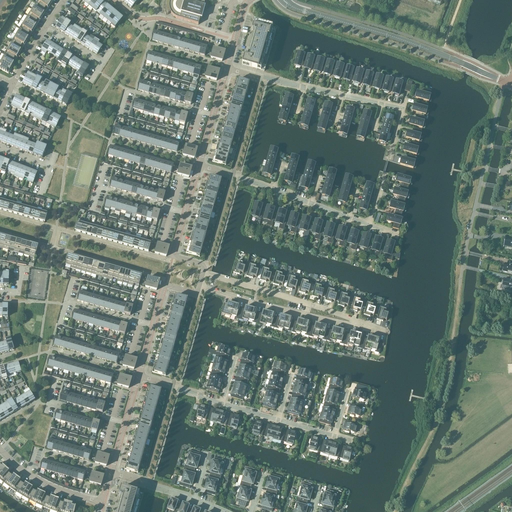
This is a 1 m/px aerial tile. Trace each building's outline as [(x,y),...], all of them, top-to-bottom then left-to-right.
[(37,0),(36,3),(35,4),(46,11),(50,5),(43,0),(37,0)] [(100,0),(99,0),(94,0),(89,6),(93,9),(100,0)] [(100,0),(93,9),(96,12),(104,3),(100,0)] [(131,0),(127,5),(128,5),(132,8),(138,0),(131,0)] [(165,0),(165,2),(164,3),(164,5),(164,7),(164,8),(164,9),(164,11),(165,13),(165,14),(166,16),(171,13),(172,15),(173,16),(175,18),(177,18),(178,19),(198,25),(203,11),(207,9),(206,9),(204,4),(205,1),(206,1),(207,1),(208,1),(208,0),(165,0)] [(96,12),(95,13),(99,16),(100,15),(107,6),(104,3),(96,12)] [(35,4),(31,10),(42,17),(46,11),(35,4)] [(100,15),(104,18),(111,10),(107,6),(100,15)] [(31,10),(27,16),(38,23),(42,17),(31,10)] [(115,13),(111,10),(104,18),(107,21),(115,13)] [(107,21),(111,24),(118,16),(115,13),(107,21)] [(27,16),(23,22),(34,29),(38,23),(27,16)] [(118,16),(111,24),(115,28),(123,19),(118,16)] [(56,28),(60,31),(67,21),(62,18),(56,28)] [(60,31),(64,34),(71,24),(67,21),(60,31)] [(23,22),(19,29),(30,36),(34,29),(23,22)] [(242,65),(264,71),(265,67),(276,29),(265,26),(255,22),(252,31),(255,32),(249,52),(248,51),(246,57),(245,56),(242,65)] [(71,24),(64,34),(68,36),(75,26),(74,26),(73,28),(69,26),(71,24)] [(68,36),(72,39),(79,29),(75,26),(68,36)] [(19,29),(15,35),(27,42),(30,36),(19,29)] [(83,32),(79,29),(72,39),(77,41),(83,32)] [(81,44),(87,34),(83,32),(77,41),(81,44)] [(85,46),(89,39),(86,36),(87,34),(81,44),(85,46)] [(15,35),(12,41),(23,48),(27,42),(15,35)] [(89,49),(95,39),(91,37),(89,39),(85,46),(89,49)] [(89,49),(93,52),(99,42),(95,39),(89,49)] [(12,41),(8,48),(19,54),(23,48),(12,41)] [(47,41),(41,51),(46,54),(52,44),(47,41)] [(99,42),(93,52),(97,54),(102,47),(103,45),(99,42)] [(56,47),(52,44),(46,54),(47,52),(51,54),(56,47)] [(51,54),(55,57),(60,49),(56,47),(51,54)] [(8,48),(4,54),(16,61),(19,54),(8,48)] [(58,62),(64,52),(60,49),(55,57),(59,59),(58,62)] [(225,52),(214,49),(212,54),(223,57),(225,52)] [(58,62),(62,64),(68,55),(64,52),(58,62)] [(299,53),(295,66),(295,67),(295,66),(300,67),(300,68),(302,62),(306,63),(308,56),(304,55),(303,55),(299,54),(299,53)] [(4,54),(1,61),(12,67),(16,61),(4,54)] [(211,59),(222,62),(223,57),(212,54),(211,59)] [(66,67),(72,57),(68,55),(62,64),(66,67)] [(312,65),(316,66),(318,59),(314,58),(313,57),(313,58),(309,57),(309,56),(308,56),(306,63),(305,69),(310,70),(310,71),(312,65)] [(76,60),(72,57),(66,67),(67,65),(71,67),(76,60)] [(316,66),(314,72),(315,72),(319,73),(320,74),(322,67),(326,69),(328,62),(324,61),(324,60),(323,60),(323,61),(319,59),(318,59),(316,66)] [(80,62),(76,60),(71,67),(75,70),(80,62)] [(1,61),(0,62),(0,69),(9,74),(12,67),(1,61)] [(78,75),(84,65),(80,62),(75,70),(79,72),(78,75)] [(336,72),(338,65),(333,64),(333,63),(333,64),(328,62),(326,69),(324,75),(325,75),(329,76),(330,76),(331,70),(336,72)] [(338,64),(338,65),(334,78),(335,77),(339,79),(341,73),(346,74),(347,68),(343,66),(338,65),(338,64)] [(84,65),(78,75),(82,77),(89,68),(84,65)] [(196,66),(193,75),(192,78),(198,79),(201,68),(196,66)] [(355,77),(357,73),(357,70),(353,69),(352,69),(348,68),(348,67),(347,68),(346,74),(344,80),(344,81),(344,80),(349,81),(349,82),(351,76),(355,77)] [(357,73),(355,77),(354,83),(359,84),(359,85),(361,79),(365,80),(366,76),(367,73),(363,72),(362,72),(358,71),(358,70),(357,70),(357,73)] [(28,86),(33,76),(28,73),(23,84),(28,86)] [(207,73),(205,78),(216,81),(218,76),(207,73)] [(366,76),(365,80),(363,86),(364,86),(368,87),(369,88),(371,82),(375,83),(377,76),(373,75),(373,74),(372,74),(372,75),(368,73),(367,73),(366,76)] [(37,78),(33,76),(28,86),(32,88),(37,78)] [(377,76),(375,83),(373,89),(374,89),(378,90),(379,90),(380,84),(385,86),(387,79),(382,78),(382,77),(382,78),(377,76)] [(32,88),(36,90),(41,80),(37,78),(32,88)] [(249,83),(236,79),(234,85),(248,88),(249,83)] [(387,79),(385,86),(383,92),(384,92),(384,91),(388,93),(390,87),(395,88),(396,82),(392,80),(387,79)] [(42,80),(41,80),(36,90),(41,93),(46,82),(44,84),(40,82),(42,80)] [(395,88),(393,94),(393,95),(393,94),(398,96),(400,90),(405,91),(407,85),(402,83),(401,83),(397,82),(397,81),(396,82),(395,88)] [(50,84),(46,82),(41,93),(45,95),(50,84)] [(45,95),(49,97),(54,87),(50,84),(45,95)] [(234,85),(233,90),(246,94),(248,88),(234,85)] [(49,97),(53,99),(59,89),(54,87),(49,97)] [(178,89),(173,88),(172,90),(169,99),(175,101),(177,92),(178,89)] [(53,99),(58,101),(62,93),(58,91),(59,89),(53,99)] [(430,96),(431,91),(424,89),(423,94),(417,92),(417,93),(416,97),(415,98),(429,101),(428,101),(430,96),(430,97),(430,96)] [(233,90),(231,96),(245,99),(246,94),(233,90)] [(58,101),(62,103),(67,93),(63,91),(62,93),(58,101)] [(67,93),(62,103),(67,106),(72,96),(67,93)] [(21,98),(17,96),(11,106),(16,109),(21,98)] [(245,99),(231,96),(230,101),(243,105),(245,99)] [(286,96),(283,108),(289,110),(293,97),(286,96)] [(26,101),(21,98),(16,109),(20,111),(26,101)] [(314,102),(308,100),(305,113),(311,115),(314,102)] [(20,111),(25,113),(30,103),(26,101),(20,111)] [(230,101),(228,107),(242,110),(243,105),(230,101)] [(25,113),(29,115),(34,105),(30,103),(25,113)] [(412,111),(425,115),(426,114),(425,114),(426,110),(427,110),(427,109),(428,105),(421,103),(420,107),(414,106),(413,111),(412,111)] [(326,104),(322,116),(328,118),(332,106),(326,104)] [(33,117),(39,107),(34,105),(29,115),(30,113),(34,115),(33,117)] [(43,109),(39,107),(33,117),(38,120),(43,109)] [(228,107),(226,112),(240,116),(242,110),(228,107)] [(289,110),(283,108),(279,121),(285,122),(289,110)] [(344,121),(350,123),(353,110),(347,108),(344,121)] [(47,111),(43,109),(38,120),(42,122),(47,111)] [(51,114),(47,111),(42,122),(46,124),(51,114)] [(226,112),(225,117),(238,121),(240,116),(226,112)] [(365,112),(361,125),(367,126),(371,114),(365,112)] [(311,115),(305,113),(301,125),(307,127),(311,115)] [(56,116),(51,114),(46,124),(50,126),(56,116)] [(56,116),(50,126),(55,128),(60,118),(56,116)] [(328,118),(322,116),(318,129),(324,131),(328,118)] [(417,121),(411,119),(411,120),(410,124),(409,124),(422,128),(422,127),(423,123),(424,123),(423,123),(425,118),(418,116),(417,121)] [(225,117),(223,123),(237,127),(238,121),(225,117)] [(386,117),(383,129),(389,131),(393,118),(386,117)] [(350,123),(344,121),(340,133),(346,135),(350,123)] [(222,128),(235,132),(237,127),(223,123),(222,128)] [(367,126),(361,125),(357,137),(364,139),(367,126)] [(119,136),(122,128),(116,126),(114,135),(119,136)] [(222,128),(220,134),(234,138),(235,132),(222,128)] [(389,131),(383,129),(379,142),(385,143),(389,131)] [(406,137),(406,138),(419,141),(420,136),(421,136),(420,136),(422,131),(415,129),(414,134),(407,132),(407,133),(408,133),(406,137)] [(220,134),(219,139),(232,143),(234,138),(220,134)] [(14,137),(9,136),(6,144),(11,146),(15,135),(14,137)] [(19,137),(15,135),(11,146),(15,148),(19,137)] [(20,149),(24,139),(19,137),(15,148),(20,149)] [(24,151),(28,140),(24,139),(20,149),(24,151)] [(232,143),(219,139),(217,145),(231,149),(232,143)] [(171,151),(177,153),(179,144),(174,142),(171,151)] [(403,151),(416,155),(417,154),(416,154),(417,150),(418,150),(418,149),(419,145),(412,143),(411,147),(405,146),(404,151),(403,151)] [(38,156),(41,148),(42,146),(37,144),(36,146),(33,154),(38,156)] [(231,149),(217,145),(215,150),(229,154),(231,149)] [(38,156),(43,158),(47,148),(42,146),(41,148),(38,156)] [(186,146),(184,151),(195,154),(197,149),(186,146)] [(114,157),(116,148),(110,147),(108,155),(114,157)] [(268,161),(274,163),(277,151),(271,149),(268,161)] [(215,150),(214,156),(227,160),(229,154),(215,150)] [(195,154),(184,151),(183,156),(194,159),(195,154)] [(227,160),(214,156),(212,162),(226,166),(227,160)] [(400,164),(413,168),(413,167),(414,163),(415,163),(414,163),(416,158),(409,156),(408,161),(402,159),(401,159),(402,160),(401,164),(400,164)] [(292,157),(289,169),(295,171),(298,158),(292,157)] [(5,161),(1,171),(5,173),(9,163),(5,161)] [(274,163),(268,161),(264,174),(270,176),(274,163)] [(6,171),(11,173),(14,164),(9,163),(5,173),(6,173),(6,171)] [(168,163),(165,172),(171,173),(173,165),(168,163)] [(315,164),(309,163),(305,175),(311,177),(315,164)] [(180,165),(179,170),(190,173),(191,168),(180,165)] [(14,177),(19,178),(23,168),(18,166),(14,177)] [(19,178),(23,180),(27,169),(23,168),(19,178)] [(28,182),(32,171),(27,169),(23,180),(24,178),(28,179),(28,182)] [(295,171),(289,169),(285,182),(291,183),(295,171)] [(190,173),(179,170),(178,175),(189,178),(190,173)] [(330,170),(326,183),(332,185),(336,172),(330,170)] [(32,171),(28,182),(33,184),(37,173),(32,171)] [(302,188),(308,189),(311,177),(305,175),(302,188)] [(110,187),(116,189),(118,180),(119,177),(114,176),(110,187)] [(208,176),(206,182),(220,185),(222,180),(208,176)] [(396,181),(396,182),(402,183),(401,188),(408,190),(409,185),(410,180),(411,180),(398,176),(398,177),(397,181),(396,181)] [(346,177),(343,189),(349,191),(352,178),(346,177)] [(206,182),(205,187),(218,191),(220,185),(206,182)] [(332,185),(326,183),(322,195),(329,197),(332,185)] [(364,197),(370,198),(373,186),(367,184),(364,197)] [(205,187),(203,193),(217,196),(218,191),(205,187)] [(349,191),(343,189),(339,201),(345,203),(349,191)] [(393,194),(393,195),(399,197),(398,201),(404,203),(406,199),(406,198),(407,194),(408,193),(394,189),(394,190),(395,190),(393,194)] [(203,193),(202,198),(215,202),(217,196),(203,193)] [(110,208),(113,199),(107,197),(105,206),(104,209),(110,210),(110,208)] [(370,198),(364,197),(360,209),(366,211),(370,198)] [(215,202),(202,198),(200,204),(214,207),(215,202)] [(5,201),(3,211),(6,212),(8,212),(11,200),(6,199),(5,201)] [(17,202),(11,200),(8,212),(12,213),(12,212),(13,213),(13,214),(17,202)] [(118,200),(116,209),(115,209),(115,212),(120,213),(121,211),(123,202),(118,200)] [(17,202),(13,214),(17,215),(17,214),(18,214),(18,215),(21,205),(16,204),(17,202)] [(390,208),(396,210),(395,215),(401,216),(403,212),(403,211),(404,207),(404,206),(391,203),(392,203),(390,208)] [(214,207),(200,204),(199,209),(212,213),(214,207)] [(255,222),(260,224),(264,209),(261,208),(262,206),(256,204),(252,216),(256,218),(255,222)] [(23,217),(26,207),(21,205),(18,215),(22,216),(22,215),(24,216),(23,217)] [(31,208),(26,207),(23,217),(27,218),(28,217),(29,217),(28,218),(29,218),(32,206),(31,208)] [(34,220),(37,208),(32,206),(29,218),(33,219),(33,218),(34,219),(34,220)] [(264,220),(268,221),(267,226),(272,227),(276,213),(273,212),(274,209),(268,207),(264,220)] [(38,208),(37,208),(34,220),(38,221),(38,220),(39,220),(39,221),(43,209),(42,209),(42,211),(37,210),(38,208)] [(43,209),(39,221),(43,222),(43,221),(45,222),(48,211),(43,209)] [(199,209),(197,214),(211,218),(212,213),(199,209)] [(279,229),(284,230),(288,216),(285,215),(286,213),(280,211),(276,223),(280,224),(279,229)] [(197,214),(196,220),(209,224),(211,218),(197,214)] [(291,232),(296,234),(300,219),(297,219),(298,216),(292,214),(288,227),(292,228),(291,232)] [(402,220),(400,219),(389,216),(389,217),(388,221),(387,221),(387,222),(393,223),(392,228),(399,230),(400,225),(401,220),(402,220)] [(304,231),(303,236),(308,237),(312,223),(309,222),(310,219),(304,218),(300,230),(304,231)] [(77,232),(80,233),(84,221),(78,219),(75,230),(77,231),(77,232)] [(196,220),(194,225),(208,229),(209,224),(196,220)] [(81,233),(82,233),(86,235),(88,225),(89,222),(84,221),(80,233),(81,233)] [(315,239),(320,241),(324,226),(321,226),(322,223),(316,221),(312,234),(316,235),(315,239)] [(91,236),(94,224),(89,222),(88,225),(86,235),(87,235),(91,236)] [(100,225),(94,224),(91,236),(91,235),(93,235),(92,236),(96,237),(100,225)] [(100,225),(96,237),(96,238),(97,237),(98,237),(97,238),(101,239),(104,229),(99,228),(100,225)] [(194,225),(192,231),(206,235),(208,229),(194,225)] [(327,243),(332,244),(336,230),(333,229),(334,226),(328,225),(324,237),(328,238),(327,243)] [(340,242),(339,246),(344,248),(348,233),(345,232),(346,230),(340,228),(336,240),(340,242)] [(103,239),(106,240),(109,230),(104,229),(101,239),(102,238),(103,238),(103,239)] [(108,241),(112,242),(114,232),(109,230),(106,240),(107,241),(107,239),(108,240),(108,241)] [(192,231),(191,236),(204,240),(206,235),(192,231)] [(351,250),(356,251),(360,237),(357,236),(358,233),(352,231),(348,244),(352,245),(351,250)] [(113,242),(117,243),(120,233),(114,232),(112,242),(112,241),(113,241),(113,242)] [(118,244),(122,245),(125,235),(120,233),(117,243),(117,244),(117,242),(119,243),(118,244)] [(123,245),(127,246),(130,236),(125,235),(122,245),(123,244),(124,244),(123,245)] [(360,247),(364,248),(363,253),(368,255),(372,240),(369,239),(370,237),(364,235),(360,247)] [(129,247),(132,248),(135,238),(130,236),(127,246),(128,246),(128,245),(129,246),(129,247)] [(191,236),(189,242),(203,246),(204,240),(191,236)] [(8,251),(12,238),(11,238),(11,239),(10,239),(10,238),(6,237),(3,249),(8,251)] [(13,252),(17,240),(16,239),(12,238),(8,251),(9,251),(13,252)] [(134,248),(138,249),(140,239),(135,238),(132,248),(133,248),(133,247),(134,247),(134,248)] [(375,257),(380,258),(384,244),(381,243),(382,240),(376,238),(372,251),(376,252),(375,257)] [(140,239),(138,249),(138,248),(139,249),(139,250),(143,251),(146,241),(140,239)] [(17,240),(13,252),(19,253),(22,241),(22,242),(20,242),(21,241),(17,240)] [(27,243),(26,242),(22,241),(19,253),(19,254),(23,255),(24,255),(27,243)] [(146,241),(143,251),(143,250),(145,250),(144,251),(148,252),(151,242),(146,241)] [(189,242),(188,247),(201,251),(203,246),(189,242)] [(387,260),(392,261),(396,247),(393,246),(394,244),(388,242),(384,254),(388,255),(387,260)] [(24,255),(29,256),(33,244),(32,244),(32,245),(31,245),(31,244),(27,243),(24,255)] [(33,244),(29,256),(34,258),(38,247),(36,246),(36,245),(33,244)] [(169,247),(158,244),(156,249),(167,252),(169,247)] [(201,251),(188,247),(186,253),(200,257),(201,251)] [(155,254),(166,257),(167,252),(156,249),(155,254)] [(70,268),(74,256),(70,255),(70,256),(68,256),(66,265),(71,266),(70,268)] [(70,268),(76,270),(79,258),(75,256),(75,258),(74,257),(74,256),(70,268)] [(79,258),(76,270),(81,271),(84,259),(80,258),(80,259),(79,259),(79,258)] [(86,273),(89,261),(86,259),(85,260),(84,260),(84,259),(81,271),(86,273)] [(89,261),(86,273),(91,274),(95,262),(91,261),(90,262),(89,262),(90,261),(89,261)] [(237,261),(233,274),(239,275),(240,273),(243,274),(245,267),(246,262),(241,261),(241,262),(237,261)] [(91,274),(96,276),(100,264),(96,262),(96,263),(95,263),(95,262),(91,274)] [(511,264),(505,263),(503,272),(511,274),(511,264)] [(100,264),(96,276),(102,277),(105,265),(101,264),(101,265),(100,265),(100,264)] [(105,265),(102,277),(107,279),(110,267),(106,265),(106,266),(105,266),(105,265)] [(254,266),(250,265),(246,277),(253,279),(253,277),(256,278),(258,271),(259,266),(254,265),(254,266)] [(107,279),(112,280),(115,268),(112,267),(111,268),(110,268),(111,267),(110,267),(107,279)] [(116,268),(115,268),(112,280),(113,278),(117,279),(117,282),(121,269),(117,268),(117,269),(115,269),(116,268)] [(122,283),(126,271),(122,270),(122,271),(121,271),(121,270),(121,269),(117,282),(122,283)] [(267,270),(263,269),(260,281),(266,283),(266,280),(269,281),(269,282),(270,282),(271,275),(273,270),(268,269),(267,270)] [(126,271),(122,283),(123,283),(127,285),(128,285),(131,272),(127,271),(126,271)] [(131,272),(128,285),(133,286),(136,274),(132,273),(132,274),(131,274),(131,273),(131,272)] [(280,274),(276,273),(273,285),(279,287),(280,284),(282,285),(283,286),(285,279),(284,279),(286,274),(281,272),(280,274)] [(136,274),(133,286),(134,284),(139,285),(142,276),(141,276),(141,275),(138,274),(137,275),(136,275),(136,274)] [(293,278),(289,277),(286,289),(292,291),(293,288),(296,289),(295,289),(296,290),(298,283),(299,278),(294,276),(293,278)] [(148,278),(147,283),(158,286),(159,281),(148,278)] [(502,284),(501,289),(504,289),(511,291),(511,281),(504,280),(504,279),(503,279),(502,283),(502,284)] [(307,281),(307,282),(303,281),(299,293),(305,295),(306,292),(309,293),(309,294),(311,287),(312,282),(307,281)] [(158,286),(147,283),(145,288),(156,291),(158,286)] [(324,291),(325,286),(320,285),(320,286),(316,285),(312,297),(318,299),(319,297),(322,298),(324,291)] [(83,302),(86,294),(87,291),(81,289),(78,301),(83,302)] [(337,295),(338,291),(333,289),(333,291),(329,289),(325,302),(331,303),(332,301),(335,302),(337,295)] [(350,300),(351,295),(346,294),(346,295),(342,294),(338,306),(344,308),(345,306),(348,306),(348,307),(350,300)] [(174,295),(172,301),(186,304),(188,299),(174,295)] [(351,311),(357,313),(358,310),(361,311),(360,311),(361,311),(363,305),(363,304),(364,300),(359,298),(358,300),(354,299),(351,311)] [(172,301),(171,306),(184,310),(186,304),(172,301)] [(221,314),(230,317),(234,303),(234,304),(230,303),(228,303),(228,302),(227,305),(224,304),(221,314)] [(235,319),(239,320),(242,309),(239,308),(240,305),(234,303),(230,317),(231,317),(231,316),(235,317),(235,319)] [(375,309),(377,304),(372,303),(371,304),(367,303),(364,316),(370,317),(371,315),(373,316),(374,316),(376,309),(375,309)] [(171,306),(169,312),(183,315),(184,310),(171,306)] [(251,309),(245,307),(245,309),(242,309),(239,320),(243,321),(243,320),(248,321),(252,308),(251,308),(251,309)] [(252,323),(256,324),(259,313),(257,312),(257,309),(252,308),(248,321),(248,320),(253,321),(252,323)] [(380,308),(377,321),(383,322),(383,320),(386,321),(387,321),(388,314),(390,309),(385,308),(384,309),(380,308)] [(261,324),(265,325),(269,312),(269,313),(265,312),(263,311),(262,314),(259,313),(256,324),(261,325),(261,324)] [(169,312),(168,317),(181,321),(183,315),(169,312)] [(270,327),(274,328),(277,317),(274,316),(275,314),(269,312),(265,325),(266,325),(266,324),(270,326),(270,327)] [(278,328),(283,329),(287,316),(286,316),(286,317),(281,316),(281,315),(280,318),(277,317),(274,328),(278,329),(278,328)] [(287,331),(291,332),(294,321),(292,320),(292,318),(287,316),(283,329),(283,330),(283,329),(288,330),(287,331)] [(168,317),(166,323),(180,326),(181,321),(168,317)] [(296,332),(300,334),(304,320),(304,321),(298,320),(298,319),(297,322),(294,321),(291,332),(296,334),(296,332)] [(305,335),(309,337),(312,326),(309,325),(310,322),(304,320),(300,334),(301,334),(301,333),(305,334),(305,335)] [(166,323),(165,328),(178,332),(180,326),(166,323)] [(313,337),(318,338),(322,325),(321,325),(321,326),(316,324),(315,326),(312,326),(309,337),(313,338),(313,337)] [(322,340),(326,341),(330,330),(327,329),(327,326),(322,325),(318,338),(318,337),(323,338),(322,340)] [(165,328),(163,333),(177,337),(178,332),(165,328)] [(331,341),(335,342),(339,329),(339,330),(333,328),(332,331),(330,330),(326,341),(331,342),(331,341)] [(340,344),(344,345),(347,334),(344,333),(345,331),(339,329),(335,342),(336,342),(336,341),(340,342),(340,344)] [(348,345),(353,346),(357,333),(356,333),(356,334),(351,332),(350,335),(347,334),(344,345),(348,346),(348,345)] [(163,333),(161,339),(175,343),(177,337),(163,333)] [(357,348),(361,349),(365,338),(362,337),(363,335),(357,333),(353,346),(354,346),(358,347),(357,348)] [(366,349),(370,351),(374,337),(374,338),(368,337),(368,336),(367,339),(365,338),(361,349),(366,350),(366,349)] [(54,345),(59,347),(62,338),(56,337),(54,345)] [(374,337),(370,351),(371,351),(371,350),(375,351),(375,352),(379,354),(382,342),(379,342),(380,339),(374,337)] [(11,339),(6,340),(9,351),(14,350),(11,339)] [(161,339),(160,344),(173,348),(175,343),(161,339)] [(160,344),(158,350),(172,354),(173,348),(160,344)] [(219,347),(216,356),(228,359),(231,350),(219,347)] [(158,350),(157,355),(170,359),(172,354),(158,350)] [(114,353),(111,362),(117,363),(119,355),(114,353)] [(255,357),(243,354),(241,363),(253,366),(255,357)] [(157,355),(155,361),(169,365),(170,359),(157,355)] [(216,356),(214,364),(226,368),(228,359),(216,356)] [(48,366),(53,368),(56,359),(50,357),(48,366)] [(126,357),(124,362),(135,365),(137,360),(126,357)] [(155,361),(154,366),(167,370),(169,365),(155,361)] [(135,365),(124,362),(123,367),(134,370),(135,365)] [(253,366),(241,363),(238,371),(250,375),(253,366)] [(275,363),(272,372),(284,375),(287,366),(275,363)] [(226,368),(214,364),(211,373),(223,376),(226,368)] [(167,370),(154,366),(152,372),(166,376),(167,370)] [(299,370),(297,379),(309,382),(311,373),(299,370)] [(238,371),(236,380),(248,383),(250,375),(238,371)] [(272,372),(270,380),(282,384),(284,375),(272,372)] [(211,373),(209,382),(221,385),(223,376),(211,373)] [(108,374),(105,382),(111,384),(113,375),(108,374)] [(120,376),(119,381),(130,384),(131,379),(120,376)] [(309,382),(297,379),(294,387),(306,391),(309,382)] [(331,379),(329,388),(341,391),(343,382),(331,379)] [(233,389),(245,392),(248,383),(236,380),(233,389)] [(270,380),(267,389),(279,392),(282,384),(270,380)] [(130,384),(119,381),(117,385),(128,389),(130,384)] [(221,385),(209,382),(206,390),(218,394),(221,385)] [(146,392),(160,396),(162,390),(148,386),(146,392)] [(294,387),(292,396),(304,399),(306,391),(294,387)] [(329,388),(326,396),(338,400),(341,391),(329,388)] [(359,399),(364,401),(367,391),(355,388),(352,398),(359,400),(359,399)] [(245,392),(233,389),(231,397),(243,401),(245,392)] [(267,389),(265,398),(277,401),(279,392),(267,389)] [(25,395),(30,403),(35,400),(30,392),(25,395)] [(160,396),(146,392),(145,397),(158,401),(160,396)] [(25,395),(21,397),(26,405),(30,403),(25,395)] [(292,396),(289,405),(301,408),(304,399),(292,396)] [(326,396),(324,405),(336,408),(338,400),(326,396)] [(21,397),(17,400),(22,408),(26,405),(21,397)] [(145,397),(143,403),(157,407),(158,401),(145,397)] [(277,401),(265,398),(262,407),(274,410),(277,401)] [(8,403),(14,413),(18,410),(12,400),(8,403)] [(12,400),(18,410),(22,408),(17,400),(13,402),(12,400)] [(14,413),(8,403),(4,405),(9,415),(14,413)] [(157,407),(143,403),(142,408),(155,412),(157,407)] [(354,415),(360,417),(362,408),(350,404),(347,414),(354,416),(354,415)] [(4,405),(0,407),(0,408),(5,417),(9,415),(4,405)] [(196,418),(206,420),(209,408),(199,405),(197,412),(198,412),(196,418)] [(301,408),(289,405),(287,414),(299,417),(301,408)] [(321,414),(333,417),(336,408),(324,405),(321,414)] [(140,414),(154,418),(155,412),(142,408),(140,414)] [(220,411),(211,409),(208,421),(216,423),(220,411)] [(220,411),(216,423),(225,426),(229,414),(220,411)] [(154,418),(140,414),(138,420),(152,423),(154,418)] [(227,426),(237,429),(238,424),(239,424),(241,417),(231,414),(227,426)] [(333,417),(321,414),(319,423),(331,426),(333,417)] [(137,425),(150,429),(152,423),(138,420),(137,425)] [(253,434),(262,436),(265,424),(255,421),(253,428),(254,428),(253,434)] [(349,433),(350,432),(355,433),(358,424),(346,421),(343,431),(349,433)] [(137,425),(135,431),(149,434),(150,429),(137,425)] [(276,427),(267,425),(264,437),(273,439),(276,427)] [(276,427),(273,439),(282,442),(285,430),(276,427)] [(284,442),(293,445),(294,440),(295,440),(297,433),(287,430),(284,442)] [(135,431),(134,436),(147,440),(149,434),(135,431)] [(132,442),(146,445),(147,440),(134,436),(132,442)] [(47,448),(52,450),(55,441),(56,438),(50,437),(47,448)] [(309,450),(318,452),(322,440),(311,437),(309,444),(310,444),(309,450)] [(320,453),(329,455),(332,443),(323,441),(320,453)] [(146,445),(132,442),(131,447),(144,451),(146,445)] [(332,443),(329,455),(338,458),(341,446),(332,443)] [(144,451),(131,447),(129,453),(143,456),(144,451)] [(340,459),(349,461),(351,456),(352,456),(353,449),(343,447),(340,459)] [(190,455),(188,460),(198,463),(199,460),(198,459),(199,454),(189,451),(188,455),(190,455)] [(129,453),(127,458),(141,462),(143,456),(129,453)] [(98,454),(96,459),(107,462),(109,457),(98,454)] [(127,458),(126,464),(139,468),(141,462),(127,458)] [(225,461),(215,458),(213,464),(212,464),(211,467),(221,470),(222,465),(224,465),(225,461)] [(107,462),(96,459),(95,463),(106,467),(107,462)] [(185,465),(184,468),(194,471),(196,466),(197,466),(198,463),(188,460),(187,465),(185,465)] [(126,464),(124,469),(138,473),(139,468),(126,464)] [(211,470),(210,476),(220,479),(221,475),(220,475),(221,470),(211,467),(210,470),(211,470)] [(256,470),(245,467),(244,471),(246,471),(244,476),(254,479),(255,476),(254,476),(256,470)] [(0,475),(0,480),(3,483),(12,473),(6,468),(0,475)] [(185,473),(183,477),(193,480),(194,477),(193,477),(194,471),(184,468),(183,472),(185,473)] [(3,483),(10,488),(17,477),(12,473),(3,483)] [(92,473),(91,478),(102,481),(103,476),(92,473)] [(268,483),(277,486),(279,481),(280,481),(282,478),(271,475),(269,480),(268,480),(268,483)] [(207,481),(206,484),(216,487),(218,482),(219,482),(220,479),(210,476),(208,481),(207,481)] [(243,476),(240,485),(251,488),(252,482),(253,482),(254,479),(244,476),(243,476)] [(10,488),(16,492),(23,481),(17,477),(10,488)] [(193,480),(183,477),(182,482),(180,482),(179,486),(189,489),(191,483),(192,484),(193,480)] [(16,492),(22,497),(29,485),(23,481),(16,492)] [(266,492),(277,495),(278,491),(276,491),(277,486),(268,483),(267,486),(268,487),(266,492)] [(312,486),(301,483),(300,487),(302,487),(301,492),(310,495),(311,492),(310,492),(312,486)] [(216,487),(206,484),(205,487),(206,488),(205,493),(215,496),(216,492),(215,492),(216,487)] [(22,497),(29,500),(35,489),(29,485),(22,497)] [(241,489),(239,494),(249,496),(250,493),(249,493),(251,488),(240,485),(239,488),(241,489)] [(138,511),(143,494),(122,488),(119,496),(121,497),(119,502),(120,503),(117,511),(138,511)] [(30,501),(36,504),(42,492),(35,489),(29,500),(30,501)] [(325,496),(324,499),(334,502),(335,502),(337,497),(338,494),(327,491),(326,496),(325,496)] [(36,504),(43,507),(48,495),(42,492),(36,504)] [(277,495),(266,492),(265,497),(263,497),(263,500),(272,503),(274,498),(276,499),(277,495)] [(297,497),(296,501),(307,504),(308,498),(309,498),(310,495),(301,492),(299,497),(297,497)] [(248,500),(249,496),(239,494),(238,493),(236,498),(235,502),(238,503),(238,506),(245,508),(246,505),(247,499),(248,500)] [(43,507),(50,510),(55,498),(48,495),(43,507)] [(50,510),(54,511),(57,511),(62,501),(55,498),(50,510)] [(334,502),(324,499),(323,502),(324,503),(322,508),(333,511),(334,507),(335,502),(334,502)] [(168,510),(173,511),(172,511),(177,511),(180,505),(177,504),(177,502),(172,500),(168,510)] [(271,508),(272,503),(263,500),(262,504),(263,504),(261,509),(270,511),(271,511),(273,509),(271,508)] [(65,511),(69,503),(62,501),(57,511),(65,511)] [(297,505),(296,510),(303,511),(305,511),(306,509),(305,509),(307,504),(296,501),(295,504),(297,505)] [(69,503),(65,511),(74,511),(76,505),(69,503)]
